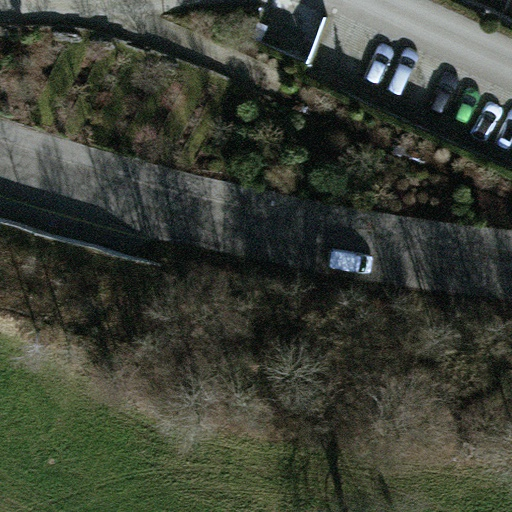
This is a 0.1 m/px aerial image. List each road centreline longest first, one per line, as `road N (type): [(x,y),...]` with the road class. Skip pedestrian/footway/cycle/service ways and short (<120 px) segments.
road 1 (unclassified): [(511,264),(438,260),(177,213),(0,163)]
road 2 (unknown): [(511,62),(376,0)]
